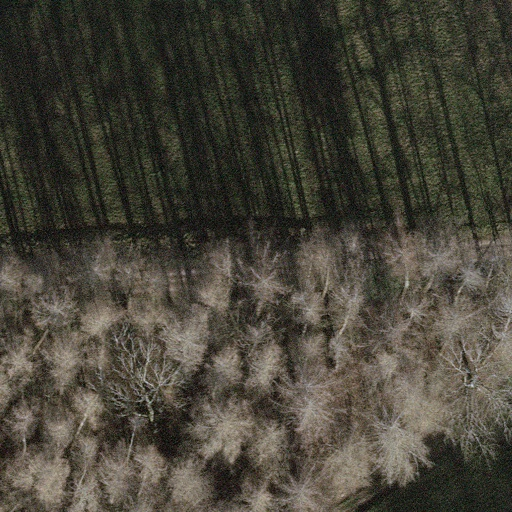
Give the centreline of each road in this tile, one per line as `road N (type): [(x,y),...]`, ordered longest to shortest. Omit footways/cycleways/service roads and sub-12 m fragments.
road 1 (track): [(511,244),(205,278),(0,286)]
road 2 (track): [(337,511),(498,403),(511,384)]
